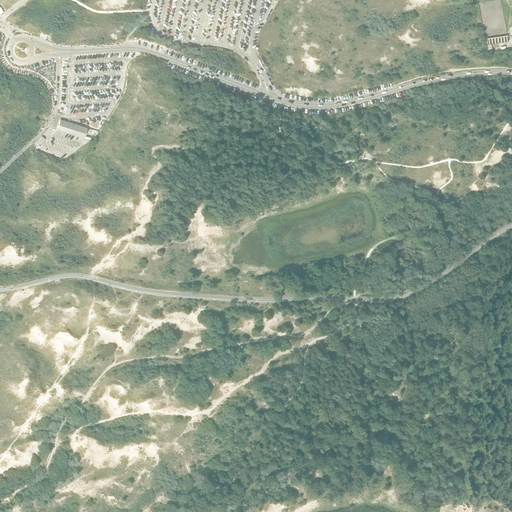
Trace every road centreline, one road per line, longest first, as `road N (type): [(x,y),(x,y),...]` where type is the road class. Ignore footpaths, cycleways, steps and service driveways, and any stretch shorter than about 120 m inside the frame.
road 1 (unknown): [(511,212),(453,246),(428,273),(354,295),(296,337),(114,364),(65,416),(42,473),(8,497)]
road 2 (tertiary): [(511,72),(303,104),(136,49),(70,52)]
